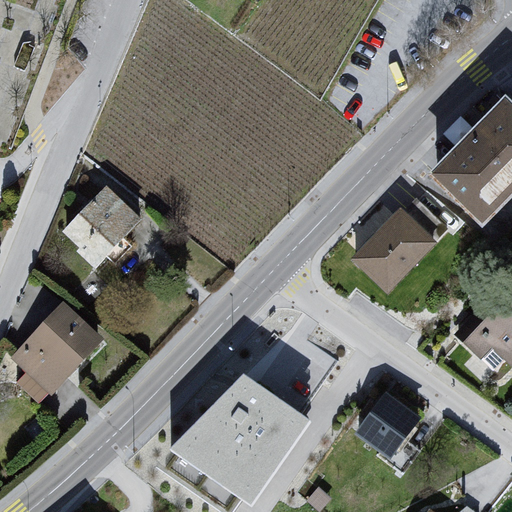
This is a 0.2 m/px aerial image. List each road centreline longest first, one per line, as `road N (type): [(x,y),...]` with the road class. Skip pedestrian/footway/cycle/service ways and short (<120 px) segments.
road 1 (residential): [(276,267),(27,511)]
road 2 (residential): [(511,35),(429,108),(276,267)]
road 3 (residential): [(0,298),(129,0)]
road 4 (residential): [(511,446),(276,267)]
